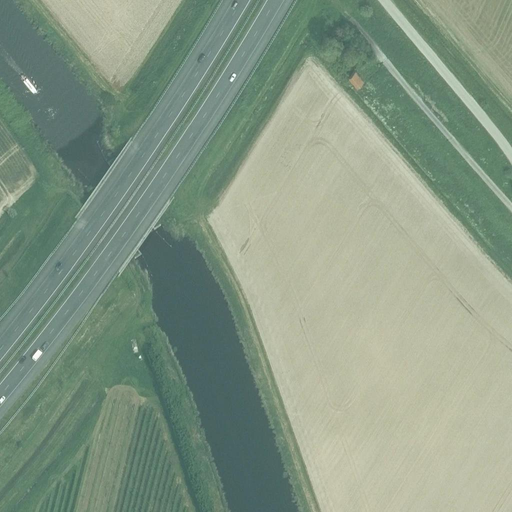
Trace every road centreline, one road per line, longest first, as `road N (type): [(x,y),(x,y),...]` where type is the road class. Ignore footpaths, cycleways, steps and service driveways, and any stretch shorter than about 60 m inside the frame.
road 1 (motorway): [(0,397),(157,185),(276,0)]
road 2 (motorway): [(242,0),(91,229),(0,349)]
road 3 (unclassified): [(383,0),(511,160)]
